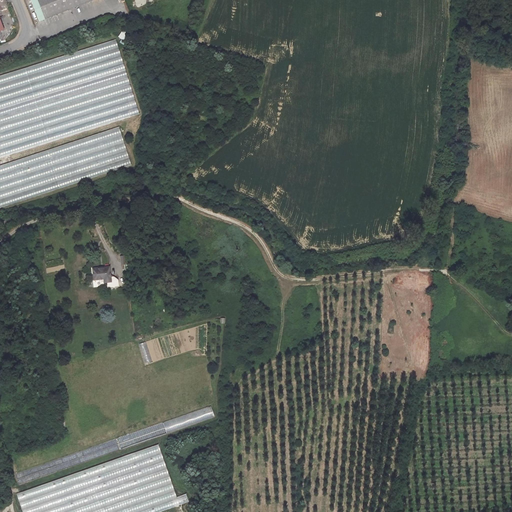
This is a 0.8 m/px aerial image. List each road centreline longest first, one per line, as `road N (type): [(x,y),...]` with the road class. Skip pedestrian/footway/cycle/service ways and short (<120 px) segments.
road 1 (track): [(0,242),(45,216),(162,194),(253,233),(286,278),(444,271)]
road 2 (track): [(444,271),(451,211),(487,150),(487,71)]
